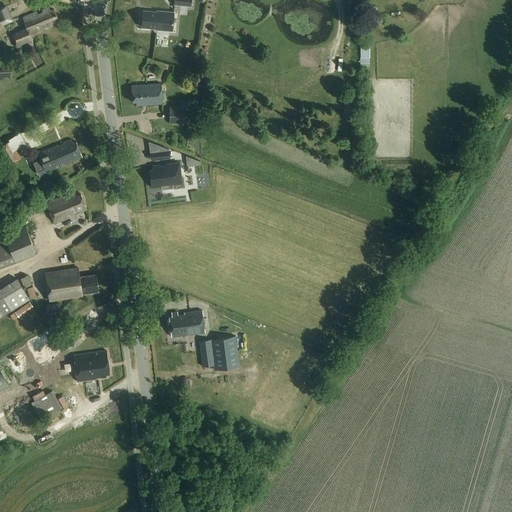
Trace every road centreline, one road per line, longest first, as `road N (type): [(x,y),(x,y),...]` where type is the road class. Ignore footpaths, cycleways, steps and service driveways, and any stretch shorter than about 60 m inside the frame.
road 1 (tertiary): [(161,511),(101,49),(103,0)]
road 2 (track): [(123,213),(0,275)]
